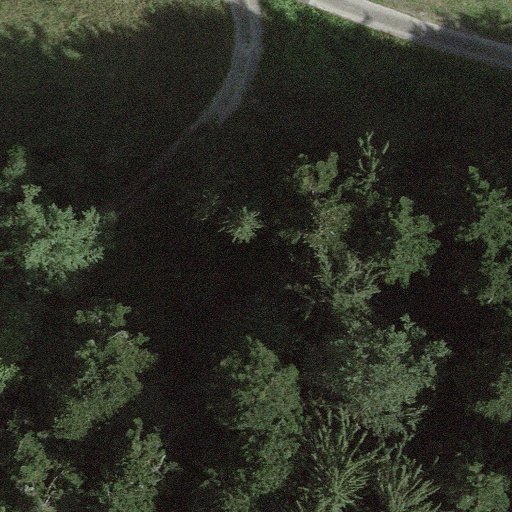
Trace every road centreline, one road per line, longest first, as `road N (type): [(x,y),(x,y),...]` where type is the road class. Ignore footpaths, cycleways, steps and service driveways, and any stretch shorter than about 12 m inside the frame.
road 1 (track): [(253,0),(254,64),(227,113),(0,290)]
road 2 (track): [(511,206),(243,91)]
road 3 (track): [(332,0),(511,62)]
